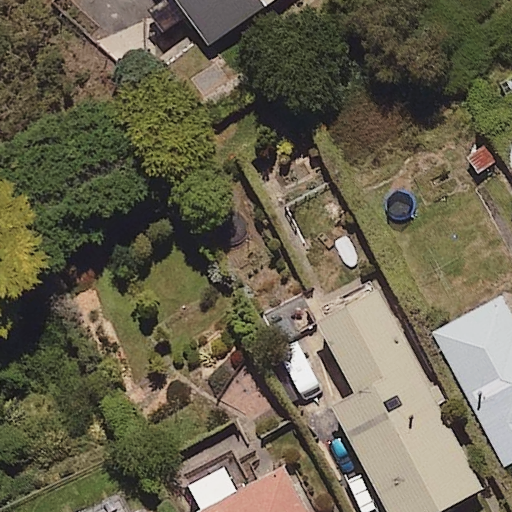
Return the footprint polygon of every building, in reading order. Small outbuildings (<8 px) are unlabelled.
[(294,0),(174,0),(157,12),(174,36),(193,23),(215,55),(294,0)] [(452,36),(498,10),(492,0),(442,0),(434,5),(452,36)] [(455,511),(496,491),(389,288),(324,322),(364,397),(340,409),(394,511),(455,511)] [(511,299),(442,335),(511,470),(511,469),(511,299)] [(318,511),(295,467),(204,511),(318,511)]
